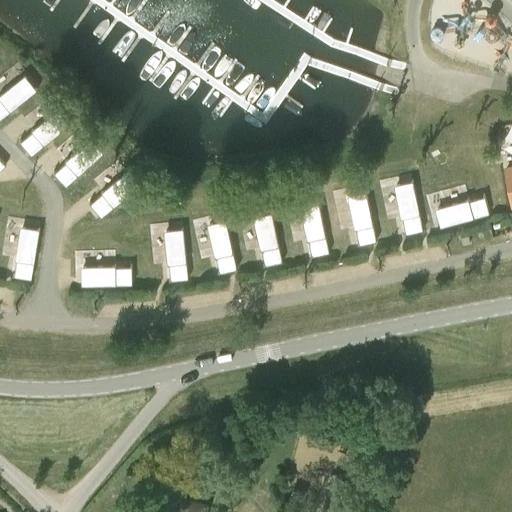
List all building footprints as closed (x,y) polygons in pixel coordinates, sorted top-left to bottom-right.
[(0,56),(0,76),(3,80),(18,68),(5,52),(0,56)] [(20,103),(44,114),(54,93),(31,82),(20,103)] [(105,190),(120,174),(101,156),(86,172),(105,190)] [(403,234),(403,207),(382,208),(382,235),(403,234)] [(300,254),(320,252),(317,221),(297,223),(300,254)] [(223,269),(244,265),(238,233),(218,237),(223,269)] [(175,245),(181,276),(200,272),(194,241),(175,245)] [(260,260),(275,260),(275,242),(259,243),(260,260)] [(45,278),(48,246),(23,244),(20,276),(45,278)] [(0,246),(0,267),(5,269),(10,249),(0,246)] [(68,250),(64,284),(86,286),(89,252),(68,250)] [(153,262),(134,262),(134,281),(153,281),(153,262)] [(97,264),(96,284),(119,285),(120,265),(97,264)] [(158,511),(175,511),(180,493),(207,500),(212,481),(168,471),(158,511)] [(323,511),(346,511),(356,483),(335,477),(323,511)]
